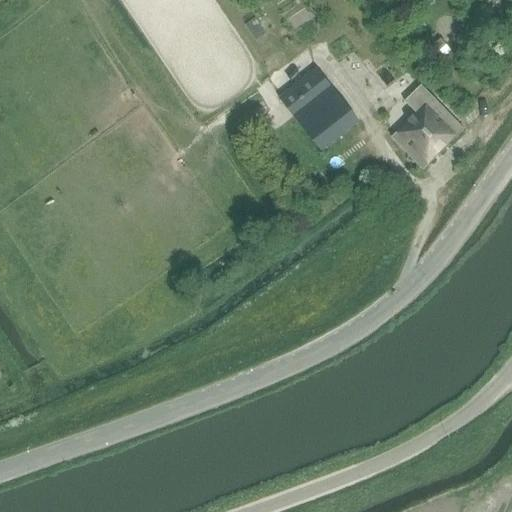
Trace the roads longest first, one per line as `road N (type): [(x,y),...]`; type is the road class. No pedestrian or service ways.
road 1 (unclassified): [(0,471),(339,341),(413,283),(511,153)]
road 2 (unclassified): [(254,511),(362,473),(435,435),(511,374)]
